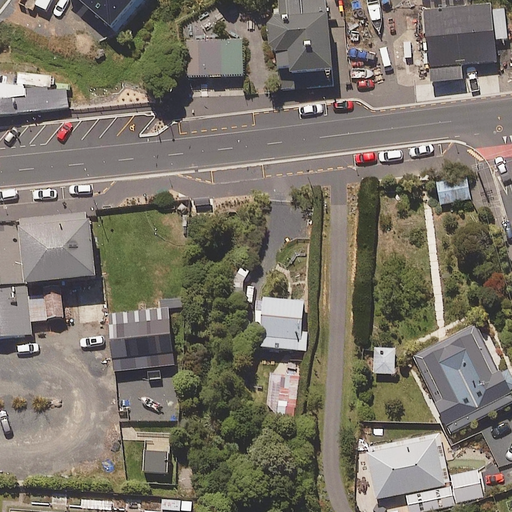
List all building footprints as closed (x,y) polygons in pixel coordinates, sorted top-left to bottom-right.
[(324,3),(324,0),(273,0),(277,33),(281,77),(298,76),(299,83),(337,80),(330,2),(324,3)] [(466,6),(424,10),(430,82),(461,79),(460,64),(495,61),(489,4),(466,6)] [(243,41),(185,42),(186,77),(243,76),(243,41)] [(0,113),(68,107),(66,88),(27,91),(26,79),(0,81),(0,113)] [(469,174),(440,174),(440,202),(469,202),(469,174)] [(0,339),(33,337),(32,328),(48,327),(48,321),(65,320),(62,290),(62,280),(96,277),(91,215),(20,220),(21,231),(0,232),(0,339)] [(302,300),(264,299),(262,350),(301,351),(302,300)] [(175,364),(169,306),(109,312),(115,370),(175,364)] [(511,407),(511,394),(511,393),(511,374),(509,369),(498,375),(476,328),(413,358),(450,437),(511,407)] [(395,346),(374,345),(374,371),(395,371),(395,346)] [(300,374),(271,371),(267,413),(296,416),(300,374)] [(167,422),(145,423),(146,447),(169,446),(167,422)] [(449,484),(440,432),(368,445),(377,497),(449,484)] [(166,451),(144,450),(142,475),(165,476),(166,451)] [(198,496),(200,464),(179,463),(177,495),(198,496)]
